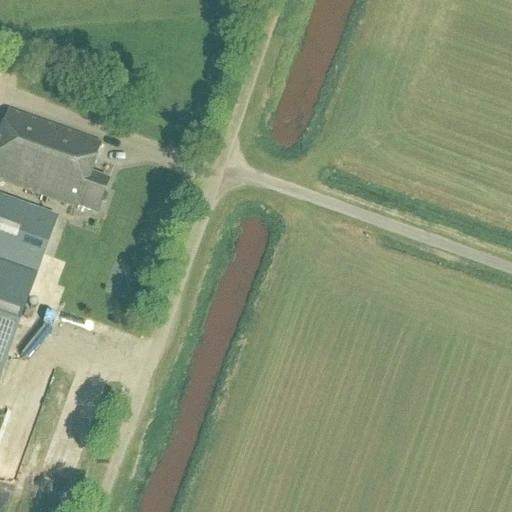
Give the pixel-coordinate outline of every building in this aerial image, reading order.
[(99,218),(111,184),(92,177),(102,150),(7,116),(0,135),(0,186),(78,215),(80,211),(99,218)] [(0,260),(34,273),(36,274),(55,219),(0,199),(0,260)] [(0,260),(0,366),(34,273),(0,260)] [(98,359),(97,374),(110,375),(111,360),(98,359)] [(75,385),(63,434),(92,441),(104,392),(75,385)]
